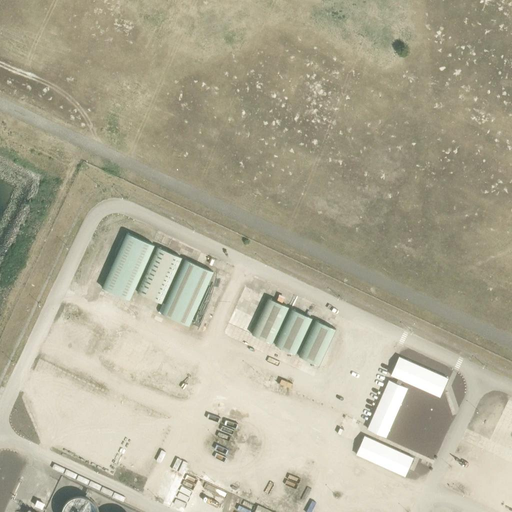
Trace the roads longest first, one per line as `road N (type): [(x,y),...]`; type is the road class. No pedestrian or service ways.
road 1 (unknown): [(200,360),(261,395),(317,453),(350,473),(429,491)]
road 2 (unknown): [(61,283),(200,360)]
